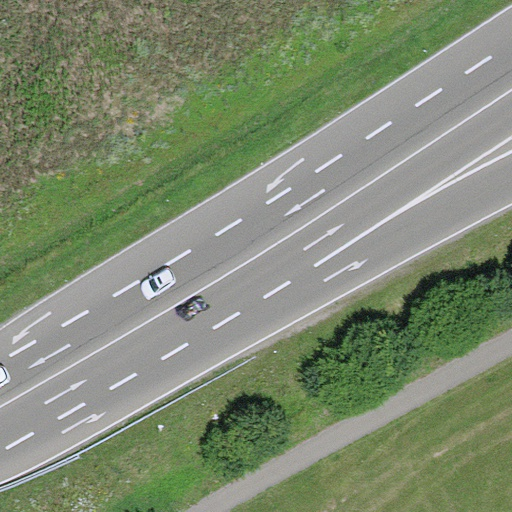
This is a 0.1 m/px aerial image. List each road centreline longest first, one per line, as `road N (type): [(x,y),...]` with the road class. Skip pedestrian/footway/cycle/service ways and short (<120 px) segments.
road 1 (track): [(196,511),(258,467),(511,330)]
road 2 (primary): [(511,88),(262,257)]
road 3 (primary): [(262,257),(0,405)]
road 4 (trunk): [(262,257),(386,226),(511,166)]
